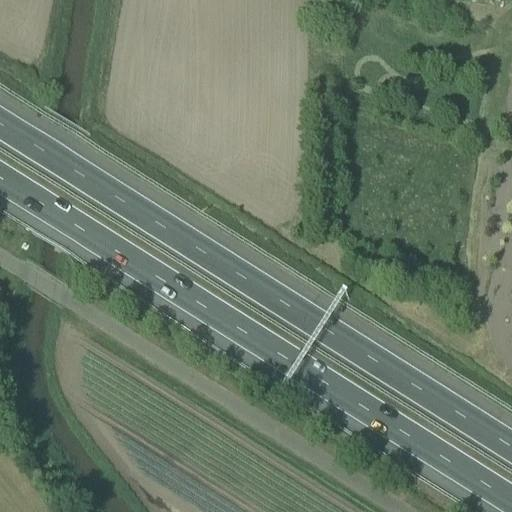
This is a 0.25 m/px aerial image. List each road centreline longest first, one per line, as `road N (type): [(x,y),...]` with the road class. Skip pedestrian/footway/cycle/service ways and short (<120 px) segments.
road 1 (motorway): [(0,183),(511,506)]
road 2 (motorway): [(511,445),(0,122)]
road 3 (unclassified): [(402,511),(0,256)]
